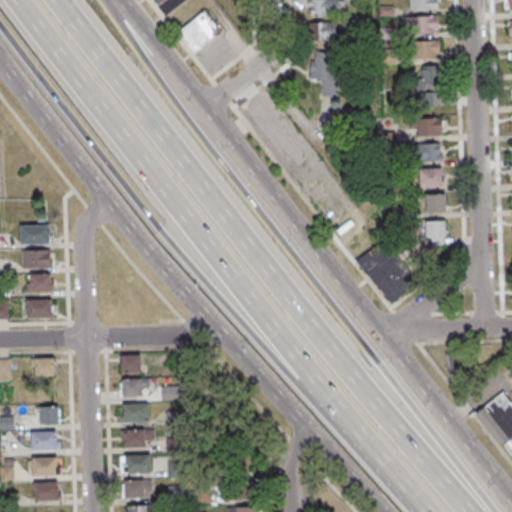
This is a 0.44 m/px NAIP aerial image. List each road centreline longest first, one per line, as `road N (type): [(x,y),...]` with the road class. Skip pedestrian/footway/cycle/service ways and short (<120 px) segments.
road 1 (motorway): [(474,511),(169,145),(62,0)]
road 2 (motorway): [(26,0),(425,511)]
road 3 (motorway): [(498,511),(182,115),(106,0)]
road 4 (secondary): [(511,500),(144,25)]
road 5 (motorway): [(0,21),(189,271),(291,380),(374,452)]
road 6 (secondary): [(0,47),(112,207),(315,438)]
road 7 (residential): [(483,329),(473,0)]
road 8 (residential): [(96,511),(86,237),(112,207)]
road 9 (residential): [(221,335),(0,337)]
road 10 (residential): [(209,109),(276,54),(273,0)]
road 11 (residential): [(511,328),(380,328)]
road 12 (residential): [(380,328),(485,257)]
